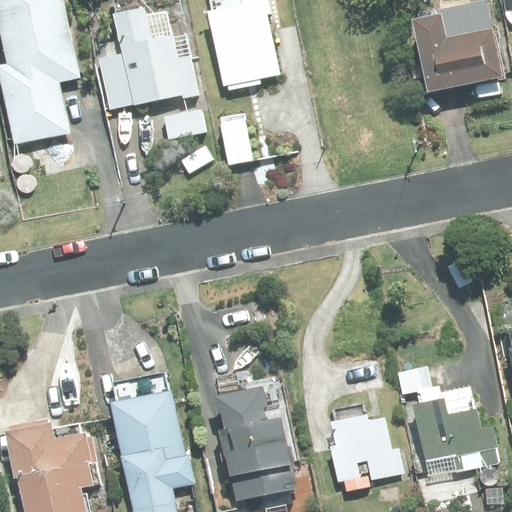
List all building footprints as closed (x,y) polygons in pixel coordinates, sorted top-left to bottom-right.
[(0,0),(0,6),(12,67),(3,69),(17,146),(73,135),(63,83),(84,79),(68,0),(0,0)] [(439,0),(443,18),(418,22),(432,95),(509,80),(499,31),(497,30),(492,2),(470,6),(469,0),(439,0)] [(269,3),(213,14),(227,87),(230,86),(231,92),(248,90),(246,83),(283,75),(269,3)] [(120,18),(126,54),(117,55),(115,44),(101,46),(112,109),(185,97),(185,99),(199,97),(193,59),(181,61),(177,37),(154,41),(149,13),(120,18)] [(204,112),(168,119),(171,141),(207,135),(204,112)] [(225,126),(233,167),(256,162),(248,121),(225,126)] [(423,406),(417,407),(432,479),(500,465),(497,450),(501,449),(497,429),(485,431),(481,412),(479,413),(474,388),(444,394),(442,388),(435,389),(430,368),(400,374),(405,397),(420,393),(423,406)] [(233,460),(240,503),(267,498),(269,511),(290,511),(287,492),(299,490),(286,421),(289,420),(282,379),(242,387),(244,394),(221,398),(224,415),(227,415),(231,431),(224,432),(230,461),(233,460)] [(116,405),(137,511),(179,511),(175,490),(199,485),(193,459),(188,459),(175,394),(145,400),(141,381),(122,385),(126,404),(116,405)] [(372,417),(335,426),(339,448),(333,449),(341,484),(364,479),(361,465),(370,463),(374,483),(408,475),(403,450),(395,452),(388,421),(373,423),(372,417)] [(23,480),(28,511),(88,511),(85,489),(96,487),(92,463),(95,463),(90,437),(59,442),(56,426),(51,427),(50,421),(12,428),(14,434),(11,434),(19,481),(23,480)] [(485,490),(485,504),(504,506),(504,491),(485,490)]
